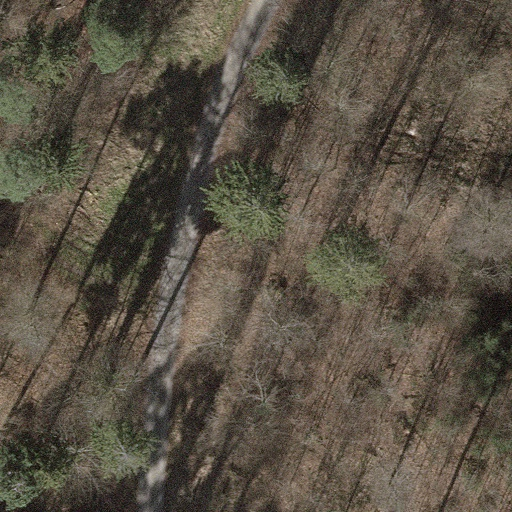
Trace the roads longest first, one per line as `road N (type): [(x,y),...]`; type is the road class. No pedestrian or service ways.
road 1 (track): [(268,0),(223,94),(185,223),(160,385),(154,511)]
road 2 (track): [(0,225),(169,306)]
